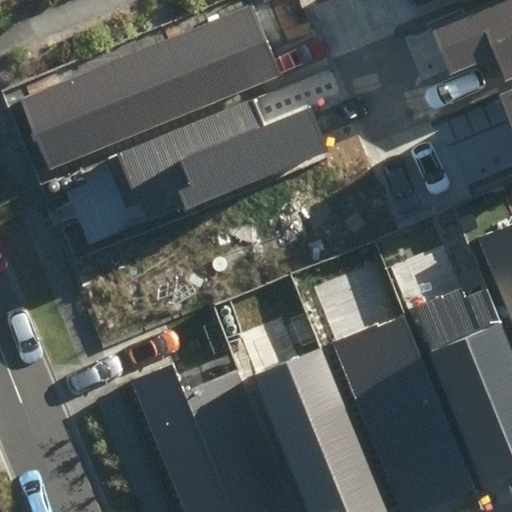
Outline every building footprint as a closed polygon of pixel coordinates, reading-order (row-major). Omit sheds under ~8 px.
[(262,0),(260,0),(32,92),(59,158),(119,133),(253,79),(289,65),(262,0)] [(511,0),(476,0),(432,17),(452,65),(505,44),(511,58),(511,57),(511,0)] [(253,79),(119,133),(147,209),(340,139),(322,90),(265,111),(253,79)] [(511,218),(491,226),(511,278),(511,218)] [(511,335),(490,277),(425,302),(487,465),(511,455),(511,335)] [(414,311),(350,335),(412,498),(476,474),(414,311)] [(320,338),(257,365),(320,511),(358,511),(389,499),(320,338)] [(190,347),(139,367),(197,511),(300,511),(240,360),(201,376),(190,347)]
